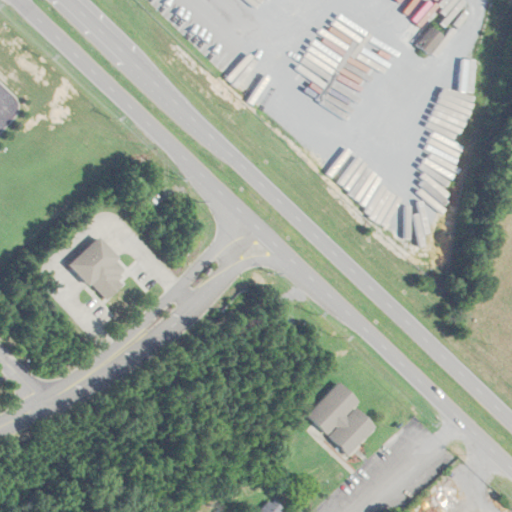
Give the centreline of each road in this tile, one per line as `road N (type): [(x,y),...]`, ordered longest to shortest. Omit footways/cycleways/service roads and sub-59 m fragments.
road 1 (primary): [(21,0),(511,466)]
road 2 (primary): [(511,420),(71,0)]
road 3 (residential): [(252,224),(99,372),(0,427)]
